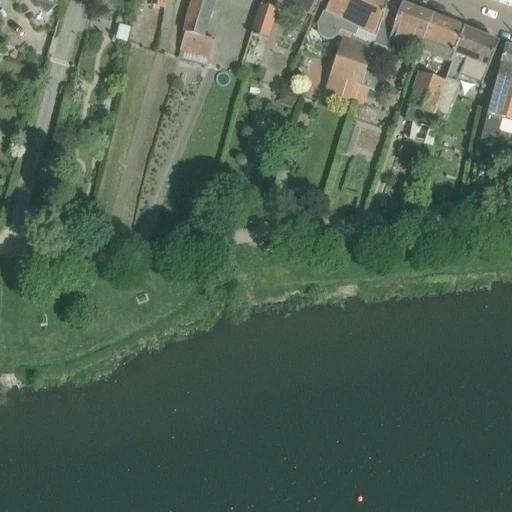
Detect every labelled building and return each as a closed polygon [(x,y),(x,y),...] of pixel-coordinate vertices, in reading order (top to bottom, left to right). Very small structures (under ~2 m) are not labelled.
[(152,0),(151,7),(165,10),(167,0),(152,0)] [(192,0),(192,2),(185,24),(183,34),(184,34),(179,51),(210,59),(215,42),(204,38),(217,0),(192,0)] [(279,0),(315,16),(321,3),(325,5),(327,0),(279,0)] [(355,102),(360,87),(374,46),(388,2),(388,0),(331,0),(320,22),(318,26),(318,33),(322,38),(327,41),(332,41),(338,37),(338,35),(343,37),(329,77),(346,82),(341,98),(355,102)] [(388,2),(374,46),(387,50),(384,60),(399,65),(405,47),(419,52),(433,18),(401,5),(401,7),(388,2)] [(277,10),(260,5),(251,35),(267,41),(277,10)] [(424,54),(451,64),(465,30),(433,18),(419,52),(424,54)] [(116,41),(126,43),(129,30),(120,27),(116,41)] [(451,64),(446,78),(444,82),(436,108),(438,113),(447,117),(460,84),(457,83),(459,76),(483,85),(499,44),(465,30),(451,64)] [(511,48),(506,47),(494,92),(511,96),(511,90),(511,48)] [(409,107),(439,117),(438,113),(436,108),(444,82),(420,74),(409,107)] [(355,102),(355,103),(364,106),(369,91),(360,87),(355,102)] [(494,92),(482,135),(481,139),(495,144),(496,140),(501,119),(511,122),(511,90),(511,96),(494,92)] [(433,147),(434,145),(436,135),(437,130),(413,122),(410,138),(410,140),(433,147)] [(350,127),(346,141),(355,144),(359,130),(350,127)]
